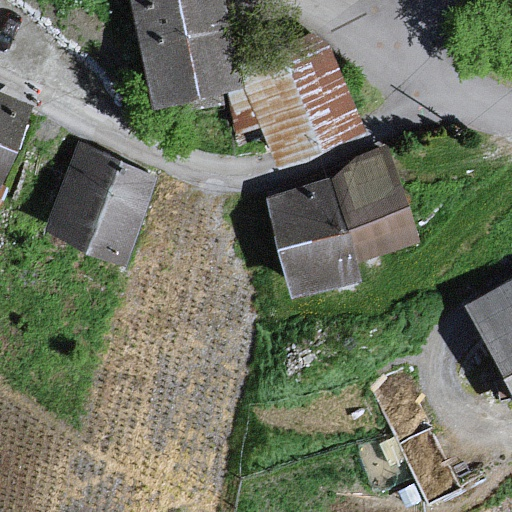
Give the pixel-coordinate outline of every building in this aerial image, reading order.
[(129,0),(147,87),(226,72),(211,0),(129,0)] [(308,44),(303,30),(235,55),(246,85),(228,92),(240,125),(255,119),(267,150),(353,118),(323,39),(308,44)] [(0,144),(19,103),(0,94),(0,144)] [(151,177),(73,150),(42,238),(120,265),(151,177)] [(403,230),(382,150),(354,160),(332,178),(264,196),(288,284),(351,267),(345,246),(403,230)] [(511,276),(465,300),(511,390),(511,276)]
